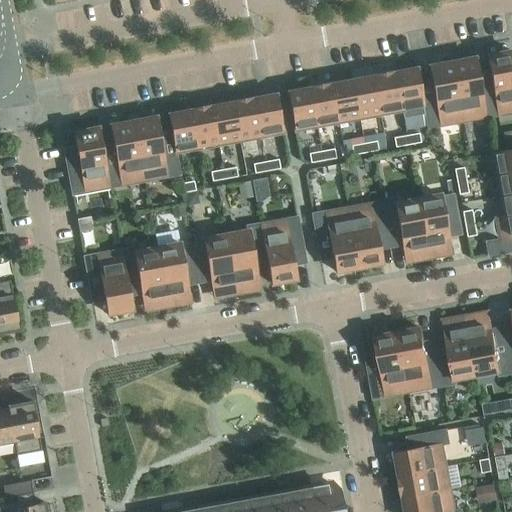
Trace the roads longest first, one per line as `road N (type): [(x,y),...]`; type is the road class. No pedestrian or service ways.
road 1 (residential): [(280,4),(8,54)]
road 2 (residential): [(16,93),(288,45)]
road 3 (residential): [(63,360),(329,307)]
road 4 (residential): [(16,93),(63,360)]
road 5 (residential): [(511,3),(288,45)]
road 6 (residential): [(366,511),(329,307)]
road 7 (residential): [(329,307),(511,271)]
road 8 (residential): [(63,360),(92,511)]
